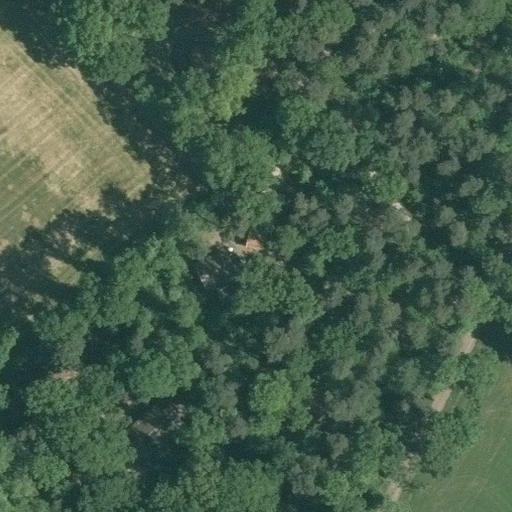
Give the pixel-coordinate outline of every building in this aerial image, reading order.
[(218,0),(197,0),(198,7),(167,8),(167,22),(219,22),(218,0)] [(220,48),(192,48),(192,76),(202,76),(202,85),(224,85),(224,60),(220,60),(220,48)] [(245,248),(269,253),(271,236),(272,226),(251,222),(250,232),(248,232),(245,248)] [(222,252),(194,268),(204,288),(231,274),(234,279),(237,280),(243,277),(245,274),(240,265),(243,263),(242,261),(239,263),(234,255),(226,260),(222,252)] [(131,389),(145,403),(159,389),(134,363),(122,375),(133,386),(131,389)] [(159,401),(116,442),(127,453),(147,435),(159,449),(183,426),(159,401)]
